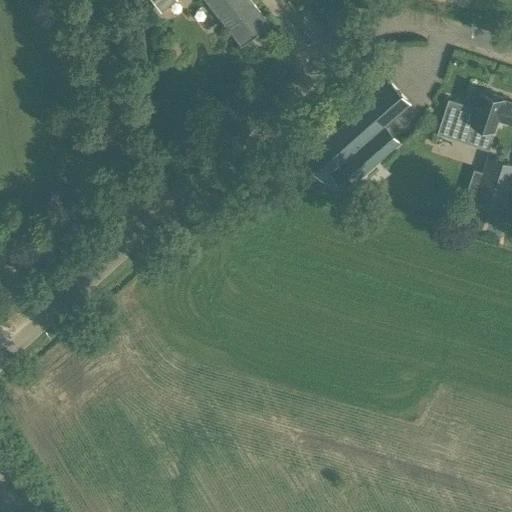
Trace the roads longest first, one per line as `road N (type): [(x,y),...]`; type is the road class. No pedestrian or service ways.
road 1 (unclassified): [(0,359),(379,10)]
road 2 (unclassified): [(379,10),(511,52)]
